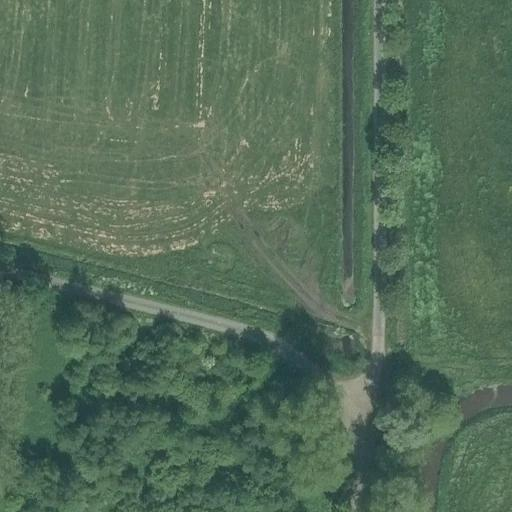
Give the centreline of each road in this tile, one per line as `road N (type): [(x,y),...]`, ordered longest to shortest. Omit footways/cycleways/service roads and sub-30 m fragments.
road 1 (unclassified): [(383,0),(381,291),(369,417)]
road 2 (unclassified): [(369,417),(279,352),(237,333),(0,273)]
